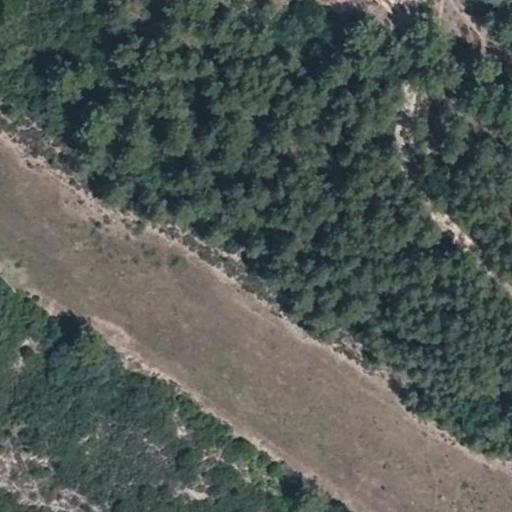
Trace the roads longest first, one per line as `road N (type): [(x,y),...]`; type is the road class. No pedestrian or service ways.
road 1 (track): [(313,0),(406,32),(411,73),(397,142),(405,173),(511,296)]
road 2 (track): [(419,0),(511,79)]
